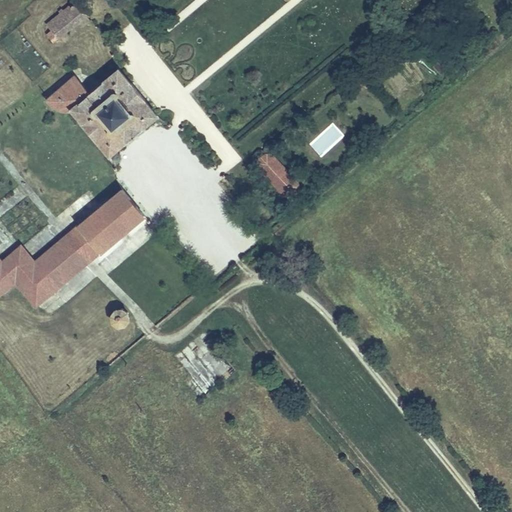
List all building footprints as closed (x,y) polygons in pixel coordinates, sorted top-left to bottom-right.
[(74,0),(73,0),(45,22),(57,38),(86,15),(74,0)] [(72,75),(43,98),(48,103),(58,108),(73,111),(111,161),(162,120),(121,68),(118,65),(85,91),(72,75)] [(283,197),(299,184),(270,150),(254,163),(283,197)] [(94,261),(146,217),(123,191),(71,235),(94,261)] [(94,261),(71,235),(63,242),(85,269),(94,261)] [(39,308),(57,293),(85,269),(63,242),(37,264),(20,245),(1,261),(0,260),(0,295),(16,282),(39,308)] [(123,330),(132,317),(119,307),(109,321),(123,330)]
